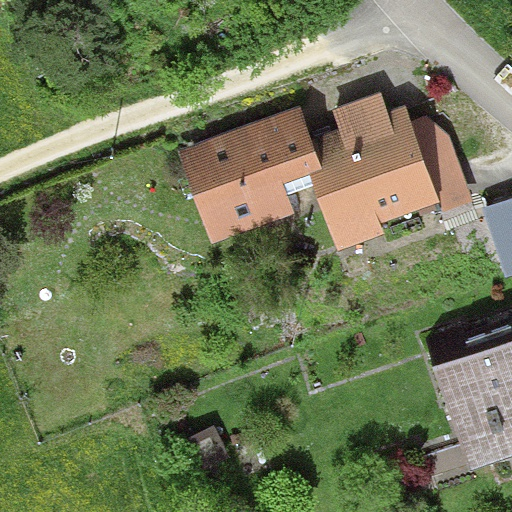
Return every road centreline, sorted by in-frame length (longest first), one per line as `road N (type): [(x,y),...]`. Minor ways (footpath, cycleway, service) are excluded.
road 1 (track): [(0,170),(136,112),(413,15)]
road 2 (residential): [(511,96),(402,0)]
